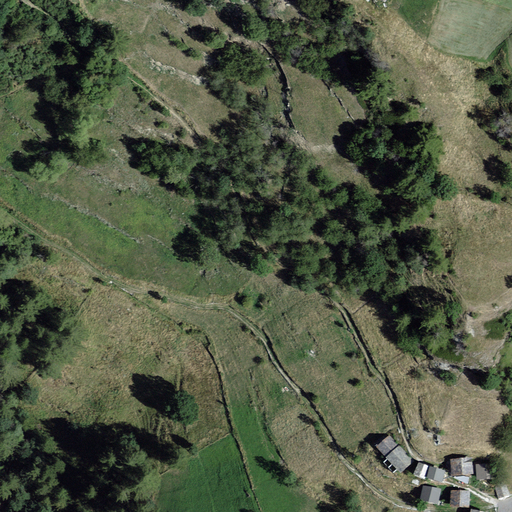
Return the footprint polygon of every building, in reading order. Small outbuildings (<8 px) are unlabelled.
[(388,437),(374,449),(399,476),(412,464),(388,437)] [(469,461),(448,463),(449,479),(471,477),(469,461)] [(416,466),(411,478),(421,483),(427,471),(416,466)] [(476,468),(476,483),(490,483),(491,468),(476,468)] [(428,471),(423,484),(435,489),(440,476),(428,471)] [(504,488),(493,491),(496,501),(507,499),(504,488)] [(421,489),(418,504),(435,508),(438,493),(421,489)] [(471,492),(452,491),(451,509),(470,509),(471,492)]
